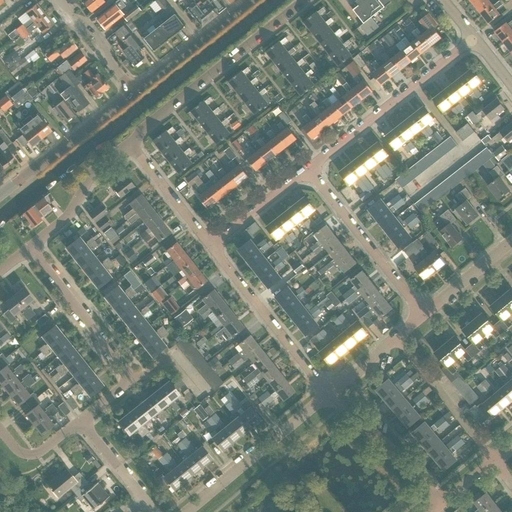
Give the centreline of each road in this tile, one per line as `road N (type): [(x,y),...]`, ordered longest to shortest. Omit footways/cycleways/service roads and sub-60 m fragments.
road 1 (unclassified): [(131,144),(303,0)]
road 2 (residential): [(475,39),(310,169)]
road 3 (unclassified): [(211,246),(330,393)]
road 4 (residential): [(184,511),(330,393)]
road 5 (residential): [(422,312),(310,169)]
road 6 (unclassified): [(0,195),(134,92)]
road 7 (residential): [(132,379),(28,247)]
road 8 (residential): [(396,336),(493,461)]
road 9 (residential): [(330,393),(440,503)]
road 10 (unclassified): [(28,247),(63,220),(92,174),(131,144)]
road 11 (unclassified): [(131,144),(211,246)]
road 12 (residential): [(310,169),(211,246)]
